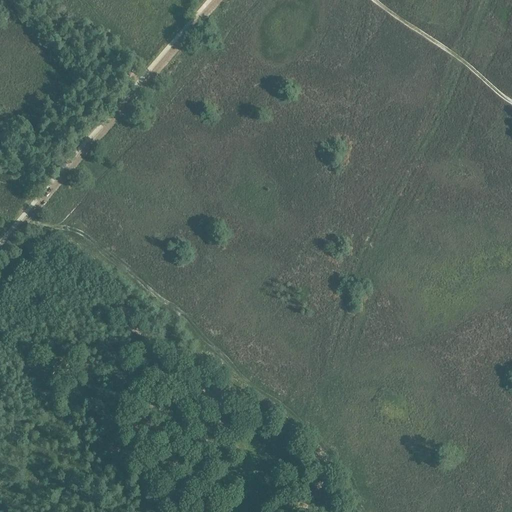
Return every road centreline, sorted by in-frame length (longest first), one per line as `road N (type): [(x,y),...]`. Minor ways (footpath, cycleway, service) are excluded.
road 1 (track): [(219,0),(0,251)]
road 2 (track): [(373,0),(511,97)]
